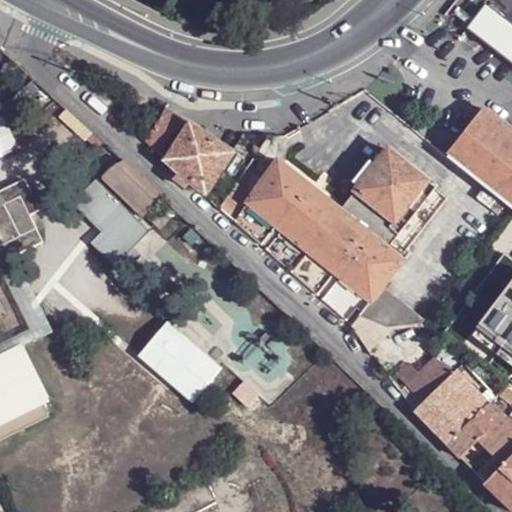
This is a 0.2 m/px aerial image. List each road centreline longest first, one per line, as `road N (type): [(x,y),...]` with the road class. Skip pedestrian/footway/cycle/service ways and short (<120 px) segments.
road 1 (residential): [(501,511),(238,244),(53,77),(42,58),(48,0)]
road 2 (residential): [(48,0),(159,57),(216,70),(270,69),(331,51),(401,0)]
